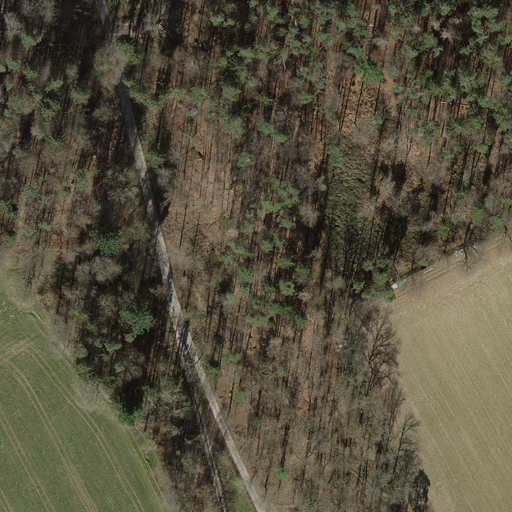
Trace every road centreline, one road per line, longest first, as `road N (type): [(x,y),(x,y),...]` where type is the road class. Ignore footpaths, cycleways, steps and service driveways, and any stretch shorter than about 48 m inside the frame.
road 1 (residential): [(100,0),(177,312),(262,511)]
road 2 (track): [(222,511),(177,312)]
